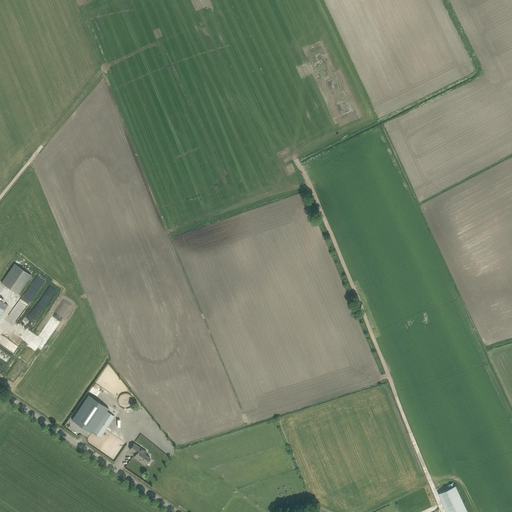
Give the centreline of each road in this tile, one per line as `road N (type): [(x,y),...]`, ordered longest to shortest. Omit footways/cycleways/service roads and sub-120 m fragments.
road 1 (track): [(298,164),(443,511)]
road 2 (unclassified): [(177,511),(0,390)]
